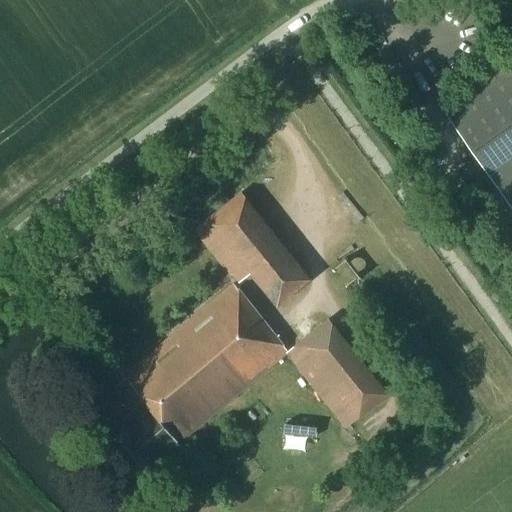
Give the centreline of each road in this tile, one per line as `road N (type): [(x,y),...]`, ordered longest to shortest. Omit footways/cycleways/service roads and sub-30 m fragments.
road 1 (unclassified): [(345,0),(280,34),(0,246)]
road 2 (track): [(511,336),(310,65)]
